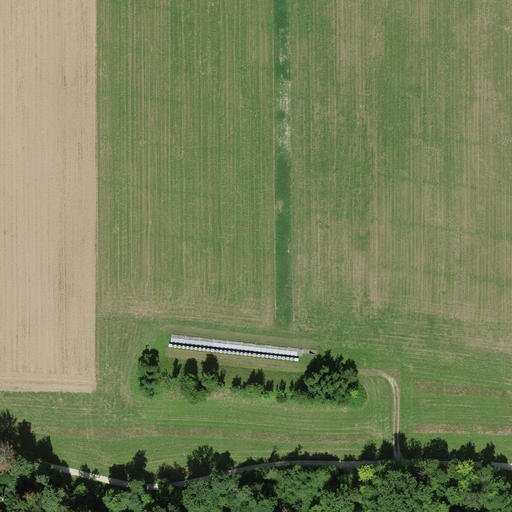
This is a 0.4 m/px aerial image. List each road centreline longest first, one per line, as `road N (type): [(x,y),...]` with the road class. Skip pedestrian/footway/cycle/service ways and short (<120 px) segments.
road 1 (track): [(511,467),(276,464),(127,487),(0,455)]
road 2 (track): [(311,367),(379,374),(391,384),(393,466)]
